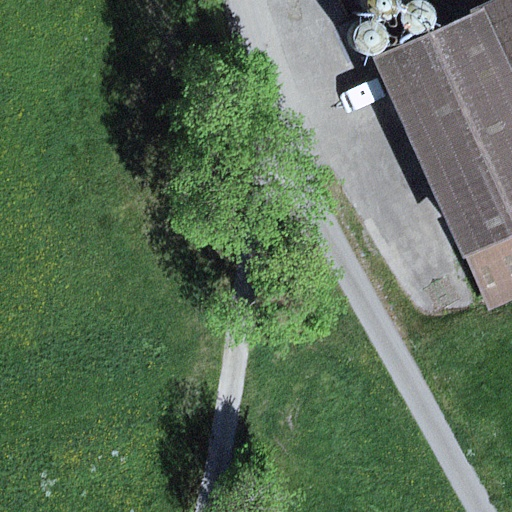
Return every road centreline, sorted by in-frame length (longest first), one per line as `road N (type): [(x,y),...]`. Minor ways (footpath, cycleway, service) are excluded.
road 1 (track): [(481,511),(276,116),(240,0)]
road 2 (track): [(206,511),(276,116)]
